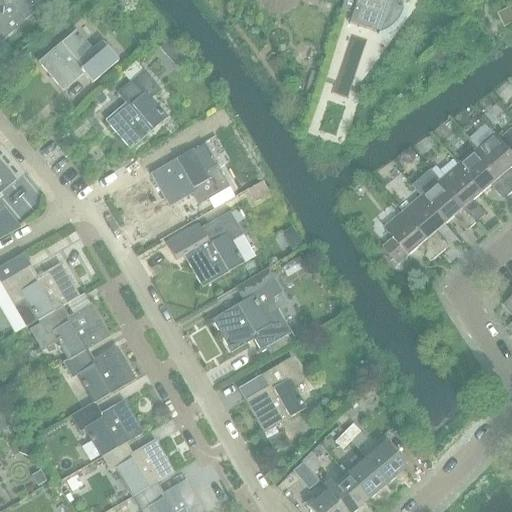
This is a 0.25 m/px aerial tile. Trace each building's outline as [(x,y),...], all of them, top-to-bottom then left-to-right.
[(30,0),(0,0),(0,38),(2,40),(39,10),(30,0)] [(352,13),(348,24),(374,32),(375,30),(378,31),(378,33),(380,32),(382,32),(385,31),(387,30),(391,27),(392,25),(394,24),(396,22),(397,20),(398,18),(400,16),(401,14),(401,12),(402,9),(403,7),(400,8),(396,6),(398,0),(343,0),(340,10),(352,13)] [(92,84),(119,61),(102,41),(91,50),(74,31),(38,62),(63,91),(83,74),(92,84)] [(130,149),(166,118),(150,99),(160,91),(143,71),(117,94),(126,104),(106,121),(130,149)] [(511,128),(500,139),(499,139),(511,153),(511,128)] [(495,133),(476,149),(511,191),(511,170),(511,168),(511,153),(499,139),(500,139),(495,133)] [(511,191),(476,149),(458,165),(482,194),(491,186),(501,198),(504,199),(506,198),(511,192),(511,191)] [(199,204),(229,187),(216,165),(204,172),(192,150),(150,174),(169,207),(193,194),(199,204)] [(0,210),(4,207),(0,202),(0,192),(15,180),(0,161),(0,210)] [(458,165),(440,180),(476,224),(484,217),(484,216),(485,215),(485,214),(485,213),(484,212),(474,201),(482,194),(458,165)] [(440,180),(421,196),(446,225),(455,217),(465,229),(467,230),(470,229),(476,224),(440,180)] [(421,196),(403,212),(440,254),(447,249),(448,247),(448,246),(448,245),(448,244),(438,232),(446,225),(421,196)] [(183,255),(202,287),(243,263),(231,241),(243,234),(230,212),(200,229),(198,225),(166,243),(176,259),(183,255)] [(385,227),(394,238),(383,247),(399,265),(419,248),(429,260),(431,261),(434,260),(440,254),(403,212),(385,227)] [(37,277),(30,265),(23,253),(0,266),(0,283),(26,327),(38,320),(62,305),(62,306),(79,296),(60,263),(37,277)] [(272,299),(281,294),(275,283),(212,319),(231,352),(253,340),(259,350),(290,333),(272,299)] [(62,305),(38,320),(40,323),(28,330),(41,350),(57,340),(68,359),(69,359),(87,348),(87,349),(110,336),(91,304),(69,317),(62,306),(62,305)] [(69,359),(68,359),(61,363),(71,380),(78,375),(94,402),(95,403),(135,379),(116,346),(94,360),(87,349),(87,348),(69,359)] [(263,433),(304,409),(292,388),(304,381),(291,358),(261,375),(267,387),(245,400),(263,433)] [(94,402),(70,417),(79,432),(84,429),(101,456),(101,457),(125,442),(125,443),(143,433),(123,400),(101,414),(95,403),(94,402)] [(352,424),(343,433),(351,440),(360,432),(352,424)] [(272,449),(286,441),(281,432),(267,440),(272,449)] [(351,440),(343,433),(334,442),(342,449),(351,440)] [(125,442),(101,457),(110,471),(115,468),(132,497),(132,496),(157,482),(174,472),(155,440),(132,453),(125,443),(125,442)] [(385,443),(365,459),(386,484),(405,467),(385,443)] [(317,459),(308,468),(316,476),(324,467),(317,459)] [(365,459),(346,475),(367,500),(386,484),(365,459)] [(316,476),(308,468),(299,477),(307,485),(316,476)] [(346,475),(327,491),(344,511),(352,511),(367,500),(346,475)] [(157,482),(132,496),(141,511),(147,508),(149,511),(204,511),(186,479),(163,493),(157,482)] [(304,503),(308,507),(311,511),(344,511),(327,491),(316,500),(312,496),(304,503)]
